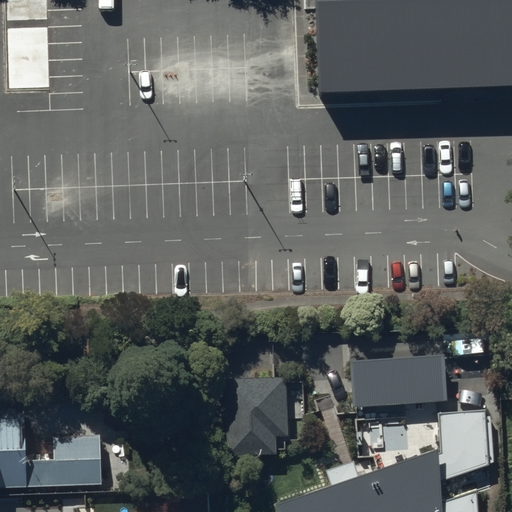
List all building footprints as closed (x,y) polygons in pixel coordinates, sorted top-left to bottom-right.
[(47,0),(5,0),(7,91),(49,90),(47,0)] [(511,0),(311,0),(314,88),(511,82),(511,0)] [(351,367),(353,410),(447,406),(444,363),(351,367)] [(286,381),(225,383),(226,459),(275,459),(275,439),(287,439),(286,381)] [(434,456),(359,483),(353,464),(325,474),(332,493),(276,511),(476,511),(476,496),(441,509),(440,486),(487,469),(484,417),(440,420),(441,457),(434,456)] [(0,492),(101,490),(100,440),(52,440),(53,464),(26,465),(25,427),(0,427),(0,492)]
